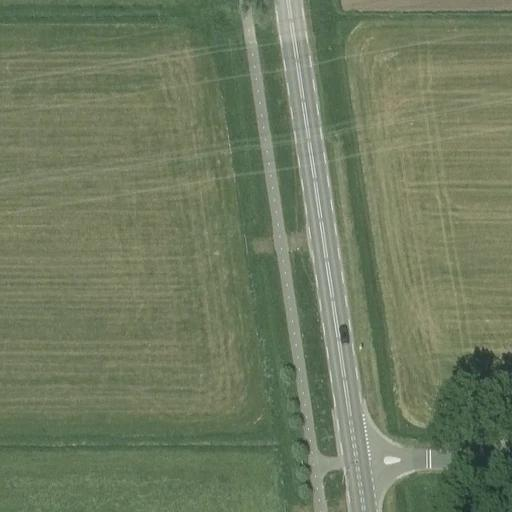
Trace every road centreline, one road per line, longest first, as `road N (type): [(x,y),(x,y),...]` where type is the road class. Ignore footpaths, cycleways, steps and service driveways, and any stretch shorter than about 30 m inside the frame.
road 1 (primary): [(358,458),(288,0)]
road 2 (unclassified): [(511,457),(358,458)]
